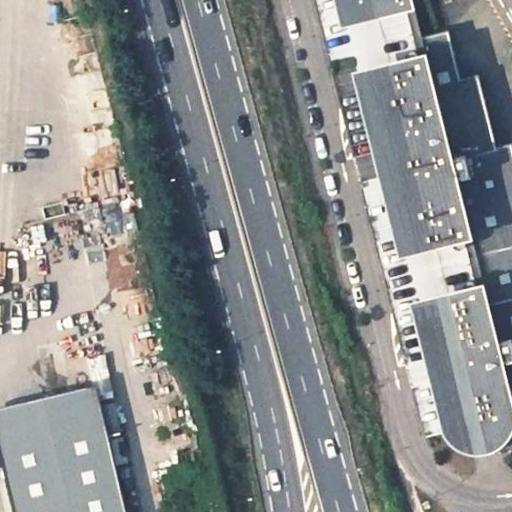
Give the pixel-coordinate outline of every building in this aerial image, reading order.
[(340,0),(346,20),(405,5),(403,0),(340,0)] [(437,33),(414,39),(420,64),(360,79),(403,252),(463,235),(478,293),(508,417),(511,430),(511,146),(511,144),(495,147),(478,75),(449,81),(437,33)] [(478,293),(418,309),(449,432),(459,429),(508,417),(478,293)] [(0,428),(0,449),(14,511),(128,511),(104,405),(0,428)] [(511,430),(508,417),(459,429),(465,452),(511,440),(511,430)]
